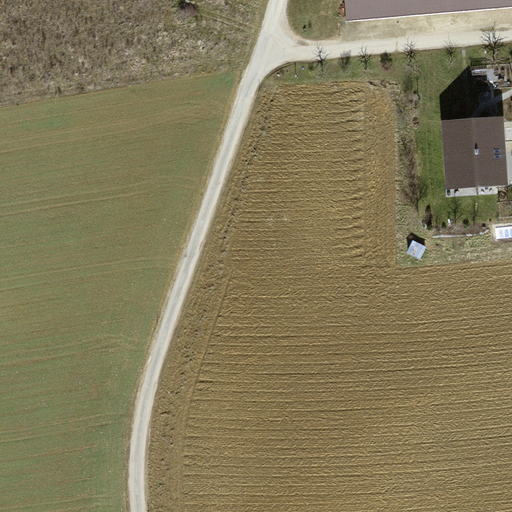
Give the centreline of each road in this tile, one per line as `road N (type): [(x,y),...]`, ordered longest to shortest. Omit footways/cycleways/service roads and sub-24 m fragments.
road 1 (track): [(145,511),(140,465),(153,383),(284,0)]
road 2 (track): [(265,60),(511,40)]
